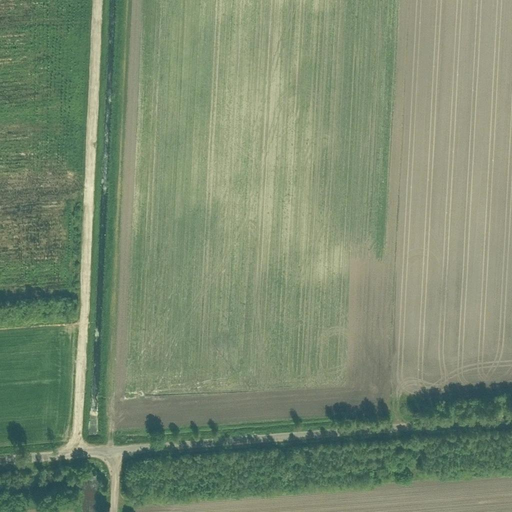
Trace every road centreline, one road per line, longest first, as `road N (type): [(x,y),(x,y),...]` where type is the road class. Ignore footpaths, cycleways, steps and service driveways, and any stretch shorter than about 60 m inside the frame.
road 1 (track): [(77,452),(98,0)]
road 2 (unclassified): [(116,450),(511,417)]
